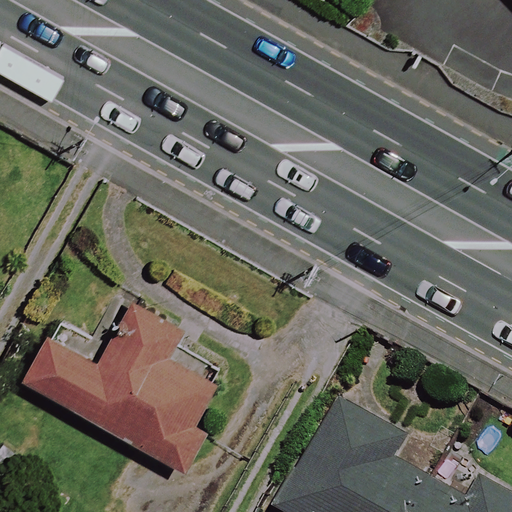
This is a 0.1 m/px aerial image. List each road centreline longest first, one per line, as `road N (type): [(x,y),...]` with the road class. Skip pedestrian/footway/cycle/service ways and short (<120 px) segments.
road 1 (secondary): [(41,0),(511,264)]
road 2 (unknown): [(411,207),(240,511)]
